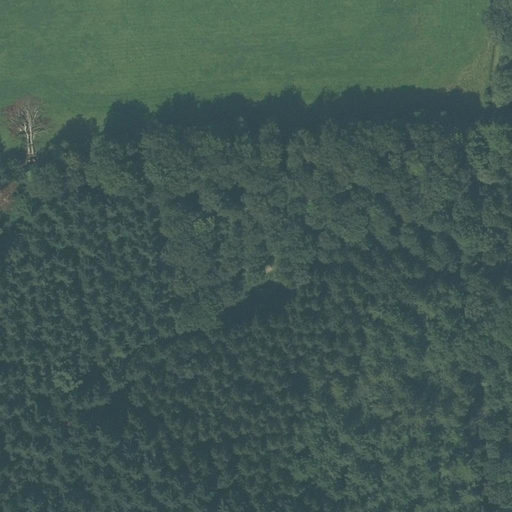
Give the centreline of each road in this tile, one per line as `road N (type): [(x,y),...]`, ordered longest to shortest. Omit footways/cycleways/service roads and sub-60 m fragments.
road 1 (track): [(506,0),(501,144),(455,185),(271,265),(191,322),(121,341),(0,416)]
road 2 (track): [(501,144),(511,506)]
